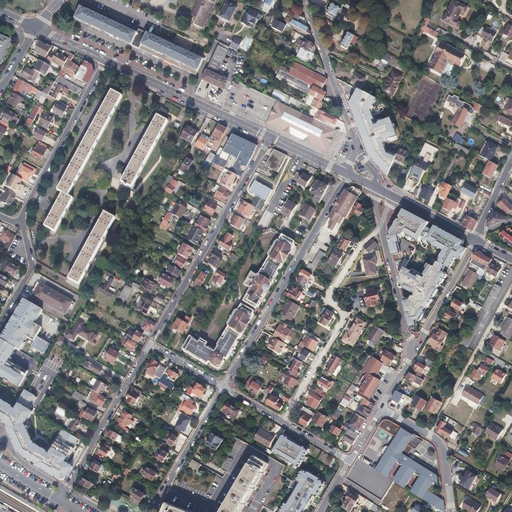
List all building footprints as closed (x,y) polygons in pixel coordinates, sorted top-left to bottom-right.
[(215,0),(198,0),(193,12),(198,14),(196,18),(193,23),(202,27),(215,0)] [(266,0),(263,6),(264,6),(270,9),(275,0),(266,0)] [(344,3),(338,0),(333,0),(326,13),(333,17),(336,19),(338,16),(341,9),(343,6),(344,3)] [(466,3),(460,0),(450,0),(440,18),(453,26),(466,3)] [(236,7),(226,2),(219,16),(223,18),(224,16),(230,19),(236,7)] [(82,3),(74,18),(81,21),(87,24),(93,27),(100,30),(106,33),(112,36),(119,39),(125,42),(131,45),(138,48),(144,52),(151,55),(157,58),(163,61),(170,64),(176,67),(182,70),(189,73),(195,76),(203,59),(189,53),(194,41),(177,33),(171,45),(82,3)] [(350,6),(348,9),(360,16),(362,13),(350,6)] [(247,12),(246,12),(241,21),(247,25),(249,22),(255,24),(258,19),(257,18),(259,13),(249,8),(247,12)] [(295,14),(293,18),(295,18),(294,20),(298,23),(302,16),(301,15),(300,15),(299,15),(298,15),(295,14)] [(275,19),(271,27),(282,32),(286,25),(275,19)] [(292,20),(290,23),(311,35),(309,28),(298,23),(294,20),(292,20)] [(428,24),(426,27),(436,32),(438,29),(428,24)] [(422,25),(420,29),(423,30),(436,37),(438,33),(436,32),(426,27),(425,26),(422,25)] [(511,26),(508,25),(503,35),(507,37),(508,36),(511,37),(511,26)] [(497,34),(486,27),(482,35),(486,37),(485,39),(492,43),(497,34)] [(438,29),(436,32),(438,33),(445,36),(445,37),(447,32),(438,28),(438,29)] [(354,36),(348,32),(341,46),(347,50),(351,42),(354,36)] [(0,57),(8,40),(0,36),(0,57)] [(242,40),(234,36),(229,47),(237,51),(242,40)] [(219,42),(214,53),(216,53),(222,56),(219,62),(221,63),(229,47),(219,42)] [(304,43),(302,47),(312,52),(314,47),(312,44),(307,42),(304,43)] [(465,54),(442,42),(429,66),(441,73),(448,61),(459,66),(465,54)] [(44,46),(40,43),(34,53),(45,58),(50,49),(44,46)] [(302,47),(301,48),(297,57),(307,62),(312,52),(302,47)] [(392,56),(385,52),(377,68),(384,71),(387,65),(392,56)] [(509,55),(503,52),(499,59),(505,62),(507,58),(509,55)] [(50,61),(62,68),(63,66),(67,59),(63,56),(62,57),(55,53),(54,55),(50,53),(45,62),(49,64),(50,61)] [(214,53),(211,59),(219,62),(222,56),(216,53),(214,53)] [(246,56),(242,54),(237,64),(241,66),(243,63),(246,56)] [(67,59),(63,66),(66,68),(67,67),(75,71),(76,68),(78,69),(78,67),(75,65),(75,64),(73,63),(73,64),(69,62),(72,57),(69,55),(67,59)] [(398,59),(392,56),(387,65),(391,68),(393,65),(394,65),(398,59)] [(219,62),(211,59),(206,70),(216,75),(221,63),(219,62)] [(49,67),(39,61),(33,71),(38,74),(44,77),(49,67)] [(83,62),(76,74),(74,78),(86,84),(93,72),(90,66),(83,62)] [(288,73),(298,78),(313,86),(321,90),(327,79),(293,62),(289,71),(288,73)] [(62,68),(60,70),(74,78),(76,74),(66,68),(63,66),(62,68)] [(32,71),(25,68),(21,76),(33,84),(38,74),(33,71),(32,70),(32,71)] [(288,73),(280,69),(275,79),(287,84),(289,81),(287,80),(288,78),(286,77),(288,73)] [(206,70),(202,79),(223,90),(228,80),(216,75),(206,70)] [(366,78),(356,72),(351,80),(362,86),(366,78)] [(402,76),(393,72),(390,79),(398,84),(402,76)] [(286,77),(288,78),(287,80),(289,81),(296,84),(298,78),(288,73),(286,77)] [(11,80),(17,83),(13,89),(19,92),(22,87),(35,95),(38,90),(13,77),(11,80)] [(57,77),(54,82),(68,90),(75,94),(78,89),(57,77)] [(298,78),(296,84),(294,88),(309,95),(313,86),(298,78)] [(398,84),(390,79),(384,90),(393,95),(398,84)] [(52,86),(55,88),(52,93),(49,91),(47,96),(55,100),(60,91),(60,90),(63,91),(62,92),(66,94),(68,90),(54,82),(52,86)] [(346,95),(362,141),(368,157),(388,176),(394,160),(396,155),(392,143),(402,139),(394,117),(376,123),(374,114),(380,101),(350,84),(346,95)] [(321,90),(313,86),(309,95),(312,97),(317,99),(321,90)] [(43,89),(41,92),(47,96),(49,91),(50,89),(47,87),(45,91),(43,89)] [(122,94),(112,89),(102,106),(93,124),(103,129),(122,94)] [(326,92),(321,90),(317,99),(321,101),(326,92)] [(23,99),(12,93),(7,103),(20,111),(23,105),(20,104),(23,99)] [(452,123),(460,127),(468,112),(472,114),(474,110),(472,109),(473,108),(470,106),(470,105),(463,102),(462,102),(457,100),(458,97),(453,95),(452,97),(448,95),(445,101),(449,103),(448,105),(453,108),(454,105),(459,108),(452,123)] [(317,99),(312,97),(308,105),(316,109),(318,105),(319,106),(322,101),(321,101),(317,99)] [(164,108),(168,110),(167,112),(176,117),(179,110),(176,108),(166,103),(165,102),(162,108),(163,109),(164,108)] [(337,131),(277,102),(267,123),(327,151),(337,131)] [(482,105),(477,103),(473,109),(479,112),(482,105)] [(37,107),(35,106),(33,110),(37,113),(39,109),(41,106),(39,104),(37,107)] [(52,109),(54,110),(52,113),(61,117),(66,109),(61,106),(60,108),(56,106),(53,105),(52,107),(53,107),(52,109)] [(318,110),(314,119),(334,129),(336,124),(339,120),(318,110)] [(7,111),(3,118),(11,122),(16,125),(18,121),(14,118),(14,117),(15,117),(16,116),(7,111)] [(32,113),(29,117),(28,119),(33,121),(37,114),(35,113),(34,114),(32,113)] [(157,113),(150,128),(138,148),(149,154),(168,119),(157,113)] [(510,129),(511,130),(511,120),(499,114),(496,119),(511,126),(510,129)] [(46,118),(42,116),(39,122),(43,124),(42,126),(47,129),(52,119),(47,116),(46,118)] [(11,122),(3,118),(1,121),(9,126),(11,122)] [(1,121),(0,120),(0,138),(1,139),(9,126),(1,121)] [(103,129),(93,124),(85,139),(75,157),(85,163),(103,129)] [(226,128),(218,124),(212,134),(220,139),(226,128)] [(197,133),(186,126),(177,143),(181,146),(185,139),(192,143),(197,133)] [(44,134),(37,130),(33,137),(41,142),(44,138),(42,137),(44,134)] [(231,134),(221,151),(236,158),(231,172),(231,173),(240,177),(241,177),(243,173),(238,170),(241,165),(246,167),(251,159),(256,146),(252,145),(231,134)] [(453,141),(462,145),(465,139),(456,135),(453,141)] [(208,142),(200,137),(196,146),(203,150),(208,142)] [(489,142),(486,141),(478,155),(490,161),(492,157),(483,153),(489,142)] [(497,147),(489,142),(483,153),(492,157),(497,147)] [(46,150),(36,144),(30,155),(40,160),(46,150)] [(461,146),(458,144),(455,150),(459,152),(460,151),(467,155),(470,150),(461,146)] [(290,153),(276,147),(269,160),(266,165),(279,172),(290,153)] [(149,154),(138,148),(127,169),(119,185),(125,188),(132,189),(135,184),(133,183),(149,154)] [(400,148),(398,152),(396,155),(394,160),(403,164),(409,152),(400,148)] [(214,155),(210,162),(223,168),(227,161),(214,155)] [(85,163),(75,157),(57,191),(62,193),(67,196),(85,163)] [(193,161),(187,158),(180,170),(186,173),(193,161)] [(418,165),(416,163),(409,175),(419,180),(424,171),(427,173),(431,163),(421,158),(418,165)] [(497,166),(489,162),(483,174),(491,178),(497,166)] [(32,173),(35,170),(23,163),(16,177),(21,180),(25,182),(27,178),(28,179),(30,175),(31,173),(32,173)] [(310,176),(303,172),(298,182),(306,187),(311,178),(309,177),(310,176)] [(230,176),(228,175),(223,186),(233,191),(240,177),(231,173),(230,176)] [(19,184),(21,180),(16,177),(12,175),(5,187),(15,192),(17,188),(18,189),(20,184),(19,184)] [(172,178),(169,176),(163,187),(166,188),(168,185),(172,178)] [(322,182),(316,179),(309,190),(316,194),(313,199),(319,203),(330,182),(324,179),(322,182)] [(249,191),(257,195),(251,205),(254,207),(258,209),(262,211),(273,190),(256,180),(249,191)] [(205,187),(198,183),(195,189),(202,193),(205,187)] [(451,187),(443,183),(439,191),(442,193),(441,196),(446,199),(451,187)] [(478,191),(465,184),(461,192),(474,199),(478,191)] [(169,186),(168,185),(166,188),(164,191),(170,194),(174,188),(169,186)] [(225,190),(219,187),(214,197),(224,202),(228,194),(225,192),(225,190)] [(434,192),(424,188),(420,197),(430,202),(434,192)] [(336,202),(337,206),(337,207),(336,209),(332,209),(327,217),(329,218),(327,221),(330,223),(325,231),(330,234),(334,226),(341,215),(342,216),(346,219),(354,205),(362,193),(359,191),(356,189),(355,189),(341,192),(336,202)] [(14,197),(5,193),(0,202),(9,207),(14,197)] [(67,196),(62,193),(43,228),(53,234),(72,199),(67,196)] [(365,200),(361,198),(356,206),(357,207),(363,210),(367,204),(364,203),(365,200)] [(298,205),(288,199),(281,212),(290,217),(298,205)] [(459,204),(448,199),(443,208),(450,211),(453,207),(457,209),(459,204)] [(511,206),(504,199),(499,204),(508,214),(511,210),(511,206)] [(243,205),(242,204),(238,212),(248,218),(254,207),(251,205),(245,201),(243,205)] [(217,206),(209,202),(204,210),(212,215),(217,206)] [(180,219),(186,208),(177,203),(171,214),(180,219)] [(315,209),(306,203),(299,215),(308,220),(315,209)] [(356,206),(354,205),(346,219),(348,221),(357,207),(356,206)] [(427,227),(428,226),(412,217),(414,214),(404,209),(397,221),(388,236),(394,259),(402,257),(399,246),(401,246),(399,238),(402,237),(405,233),(420,241),(422,237),(427,227)] [(504,216),(493,211),(487,224),(489,227),(505,220),(504,216)] [(104,212),(97,224),(86,245),(96,251),(114,218),(104,212)] [(462,223),(461,225),(472,230),(474,230),(480,217),(472,212),(470,217),(466,215),(462,223)] [(342,216),(341,215),(334,226),(336,227),(342,216)] [(203,217),(201,216),(195,226),(205,232),(208,227),(207,227),(210,221),(209,221),(203,217)] [(241,219),(236,216),(230,225),(236,228),(241,219)] [(168,219),(164,217),(158,227),(162,229),(164,224),(165,225),(168,219)] [(433,230),(427,227),(422,237),(445,249),(438,261),(446,266),(450,268),(456,256),(461,259),(467,248),(462,246),(465,241),(435,225),(433,230)] [(206,233),(193,226),(185,239),(198,246),(202,239),(203,240),(206,233)] [(3,229),(0,227),(0,238),(7,243),(4,248),(8,250),(15,236),(3,229)] [(504,231),(501,235),(510,242),(511,240),(511,236),(509,234),(505,230),(504,231)] [(224,239),(223,238),(220,243),(226,246),(232,236),(227,234),(224,239)] [(282,234),(280,237),(285,239),(285,240),(287,241),(288,241),(293,244),(294,241),(284,235),(282,234)] [(250,276),(251,277),(249,280),(248,280),(245,284),(250,287),(250,289),(245,299),(251,302),(253,303),(254,304),(257,306),(258,307),(261,302),(260,301),(261,299),(262,300),(274,279),(273,279),(274,276),(275,277),(278,273),(277,272),(279,268),(280,268),(283,264),(282,263),(283,261),(284,262),(290,251),(289,250),(290,248),(291,249),(294,244),(293,244),(288,241),(287,241),(285,240),(285,239),(280,237),(278,241),(277,240),(275,241),(273,246),(273,248),(271,249),(268,254),(268,256),(269,256),(259,274),(257,275),(252,272),(250,276)] [(349,242),(343,238),(339,246),(346,250),(348,246),(347,245),(349,242)] [(378,245),(373,239),(365,247),(369,253),(378,245)] [(193,248),(184,243),(178,254),(187,259),(193,248)] [(96,251),(86,245),(74,266),(67,281),(77,286),(96,251)] [(310,263),(308,262),(305,267),(313,272),(314,273),(326,253),(319,249),(310,263)] [(210,258),(211,258),(208,264),(216,269),(219,263),(217,262),(221,255),(214,251),(210,258)] [(342,255),(336,251),(330,261),(337,265),(342,255)] [(469,264),(468,265),(484,274),(492,259),(478,252),(475,252),(469,264)] [(115,258),(118,260),(115,265),(118,267),(123,258),(117,255),(115,258)] [(186,261),(179,257),(175,265),(182,269),(186,261)] [(375,257),(363,260),(367,277),(377,274),(375,265),(377,265),(375,257)] [(446,266),(438,261),(435,267),(430,264),(423,277),(405,267),(399,277),(401,288),(404,288),(415,293),(412,300),(406,301),(412,327),(418,325),(417,321),(421,320),(447,273),(443,271),(446,266)] [(6,265),(4,263),(0,269),(0,270),(4,273),(5,271),(13,275),(18,268),(10,263),(9,265),(7,264),(6,265)] [(501,268),(491,263),(487,272),(496,277),(501,268)] [(170,265),(167,272),(177,277),(181,271),(170,265)] [(312,275),(303,270),(296,281),(305,286),(312,275)] [(480,275),(471,270),(463,284),(470,289),(476,280),(477,280),(480,275)] [(215,276),(216,276),(214,281),(220,285),(218,288),(220,289),(225,280),(223,279),(225,276),(218,271),(215,276)] [(199,276),(199,275),(194,283),(200,286),(207,275),(201,272),(199,276)] [(173,280),(163,274),(158,283),(168,289),(173,280)] [(0,277),(0,283),(5,287),(9,280),(1,275),(0,277)] [(78,315),(80,311),(86,301),(41,276),(30,295),(70,318),(74,312),(78,315)] [(106,281),(107,282),(101,292),(107,295),(110,290),(108,289),(113,280),(107,277),(106,279),(107,280),(106,281)] [(153,286),(145,281),(140,288),(149,293),(153,286)] [(495,283),(480,311),(474,321),(466,335),(464,339),(461,344),(467,348),(501,287),(495,283)] [(131,288),(125,285),(116,300),(122,303),(131,288)] [(285,292),(284,294),(288,296),(288,295),(297,301),(302,292),(299,291),(300,289),(293,286),(289,294),(285,292)] [(369,294),(365,295),(368,307),(380,305),(378,300),(380,299),(378,292),(375,292),(375,290),(368,291),(369,294)] [(158,294),(155,299),(163,303),(165,298),(158,294)] [(295,304),(285,298),(281,306),(280,306),(276,312),(286,318),(289,312),(290,312),(295,304)] [(153,304),(144,299),(137,310),(147,315),(153,304)] [(245,299),(243,301),(256,308),(257,306),(254,304),(253,303),(251,302),(245,299)] [(455,299),(452,305),(456,308),(454,310),(458,313),(463,304),(455,299)] [(43,310),(24,300),(0,339),(15,348),(27,355),(31,349),(44,356),(50,345),(37,337),(42,329),(34,324),(43,310)] [(241,304),(240,306),(244,309),(247,311),(248,310),(253,313),(254,311),(241,304)] [(190,354),(190,355),(200,362),(201,361),(203,362),(202,363),(207,365),(208,362),(211,364),(210,365),(217,369),(221,367),(224,361),(223,361),(224,358),(227,360),(233,349),(232,348),(233,346),(235,347),(237,342),(237,341),(239,338),(240,338),(242,333),(241,333),(243,330),(244,331),(250,321),(249,320),(250,317),(251,318),(254,314),(253,313),(248,310),(247,311),(244,309),(240,306),(238,310),(237,310),(235,311),(232,315),(233,318),(231,318),(228,324),(227,326),(228,326),(217,346),(220,347),(218,350),(216,348),(215,351),(208,347),(207,348),(205,346),(205,345),(207,343),(200,339),(199,341),(198,343),(195,341),(196,340),(192,338),(189,342),(190,342),(188,345),(187,346),(184,351),(183,352),(188,354),(188,353),(190,354)] [(320,313),(324,315),(320,322),(326,325),(328,323),(329,324),(332,319),(332,318),(335,314),(324,307),(320,313)] [(453,313),(449,310),(446,317),(454,321),(456,318),(458,313),(454,310),(453,313)] [(186,316),(181,314),(172,328),(173,329),(172,332),(174,333),(175,333),(177,331),(186,316)] [(191,319),(186,316),(177,331),(182,334),(191,319)] [(511,332),(511,319),(508,317),(500,331),(510,336),(511,332)] [(349,334),(347,333),(343,340),(350,344),(353,346),(359,335),(358,334),(364,323),(357,319),(350,330),(351,331),(349,334)] [(154,324),(146,320),(139,332),(143,333),(148,337),(149,337),(151,334),(149,332),(151,328),(153,328),(154,325),(154,324)] [(282,325),(280,324),(273,336),(274,337),(285,343),(287,338),(291,331),(292,330),(286,327),(282,325)] [(384,335),(374,329),(368,340),(376,345),(379,341),(380,341),(384,335)] [(128,332),(125,338),(129,340),(131,341),(132,340),(137,343),(143,333),(139,332),(137,330),(135,335),(128,332)] [(433,337),(430,342),(434,345),(432,347),(440,352),(449,336),(446,335),(444,339),(437,334),(435,338),(433,337)] [(506,341),(495,334),(490,343),(501,349),(506,341)] [(192,338),(189,336),(181,349),(184,351),(187,346),(188,345),(190,342),(189,342),(192,338)] [(271,343),(269,342),(266,347),(278,354),(285,343),(274,337),(272,340),(271,343)] [(305,343),(302,341),(299,345),(302,347),(304,348),(305,346),(313,350),(316,347),(315,346),(318,342),(309,337),(305,343)] [(15,348),(0,339),(0,420),(3,422),(12,407),(0,399),(0,374),(19,386),(27,372),(8,360),(15,348)] [(131,341),(129,340),(124,347),(132,352),(137,344),(131,341)] [(302,347),(300,351),(304,354),(301,359),(305,361),(310,353),(306,350),(304,348),(302,347)] [(116,353),(110,349),(104,360),(113,365),(119,354),(118,353),(119,351),(117,350),(116,353)] [(53,373),(58,375),(69,352),(63,350),(53,373)] [(396,356),(387,351),(382,360),(390,365),(396,356)] [(360,369),(367,373),(365,377),(368,379),(366,383),(360,392),(370,398),(382,377),(378,374),(384,364),(369,354),(360,369)] [(269,357),(265,355),(261,362),(265,364),(269,357)] [(329,363),(331,363),(326,371),(333,376),(342,360),(334,355),(329,363)] [(44,371),(50,359),(46,357),(40,369),(44,371)] [(434,363),(426,358),(423,364),(431,368),(434,363)] [(297,359),(295,362),(289,373),(290,374),(296,378),(299,373),(296,371),(301,362),(297,359)] [(158,362),(153,360),(145,374),(152,378),(153,377),(160,380),(163,375),(166,369),(160,365),(160,364),(158,363),(158,362)] [(86,369),(87,368),(99,375),(102,370),(94,365),(86,361),(84,366),(85,366),(84,367),(86,369)] [(426,367),(419,362),(415,370),(416,370),(414,374),(420,377),(426,367)] [(477,369),(474,368),(470,375),(478,379),(482,372),(485,374),(489,367),(482,364),(479,368),(478,367),(477,369)] [(506,374),(496,368),(490,378),(500,384),(506,374)] [(170,369),(167,374),(174,378),(173,379),(175,380),(178,374),(170,369)] [(281,375),(287,378),(285,383),(292,387),(295,382),(294,382),(296,379),(289,375),(290,374),(289,373),(284,370),(281,375)] [(411,372),(408,377),(415,381),(416,380),(422,383),(424,380),(420,377),(414,374),(411,372)] [(50,373),(39,394),(45,398),(57,377),(50,373)] [(36,375),(30,388),(33,390),(39,377),(36,375)] [(160,380),(159,382),(170,388),(171,389),(173,385),(166,380),(167,377),(163,375),(160,380)] [(321,377),(318,383),(329,389),(331,386),(332,387),(334,383),(332,381),(331,383),(321,377)] [(96,380),(93,386),(91,390),(94,392),(101,396),(107,386),(97,380),(96,380)] [(248,387),(250,389),(250,390),(258,394),(262,387),(260,385),(262,383),(261,382),(258,380),(257,380),(255,383),(254,382),(253,383),(250,381),(249,382),(247,385),(248,387)] [(195,389),(190,387),(186,394),(199,401),(202,394),(203,394),(206,389),(202,387),(202,386),(198,384),(195,389)] [(483,395),(467,386),(462,395),(478,405),(483,395)] [(132,393),(131,392),(128,398),(129,398),(128,401),(134,405),(139,397),(143,399),(145,396),(142,395),(143,392),(135,388),(132,393)] [(407,396),(397,390),(392,399),(399,403),(402,397),(405,399),(407,396)] [(26,392),(25,391),(15,409),(12,407),(3,422),(4,423),(17,453),(31,462),(60,481),(65,480),(73,467),(67,463),(80,440),(63,430),(49,454),(33,444),(24,425),(31,413),(26,411),(34,397),(26,392)] [(101,396),(94,392),(89,400),(101,407),(106,399),(100,396),(101,396)] [(309,397),(310,398),(307,403),(316,409),(322,399),(324,400),(326,397),(320,394),(318,397),(311,393),(309,397)] [(279,399),(272,395),(267,402),(270,403),(269,404),(278,409),(281,405),(277,403),(279,399)] [(347,406),(351,398),(345,395),(341,403),(347,406)] [(360,404),(361,405),(358,410),(357,409),(357,410),(368,417),(375,405),(369,402),(358,395),(356,398),(362,401),(360,404)] [(427,401),(417,395),(412,405),(422,410),(427,401)] [(432,397),(431,397),(425,408),(435,413),(441,402),(432,397)] [(180,407),(183,409),(181,412),(187,415),(190,417),(191,414),(192,414),(196,407),(192,405),(194,402),(190,399),(188,403),(184,400),(180,407)] [(225,409),(224,412),(236,419),(241,411),(228,403),(225,409)] [(55,412),(64,416),(66,412),(57,408),(55,412)] [(85,412),(82,411),(79,415),(86,420),(87,419),(91,421),(96,414),(87,408),(86,411),(85,412)] [(157,420),(161,422),(175,430),(180,433),(182,434),(184,430),(172,424),(178,414),(172,411),(167,420),(163,418),(162,420),(157,416),(155,419),(156,420),(155,421),(156,422),(157,420)] [(132,416),(125,412),(119,421),(121,422),(118,426),(129,432),(130,430),(124,427),(125,425),(127,426),(129,422),(132,424),(133,424),(134,423),(133,421),(130,420),(132,416)] [(327,417),(318,412),(313,421),(322,426),(327,417)] [(82,418),(73,413),(65,426),(74,432),(82,418)] [(311,418),(304,414),(299,422),(304,425),(305,423),(308,425),(311,418)] [(350,424),(347,422),(345,426),(346,427),(348,429),(352,431),(354,428),(358,430),(362,424),(365,419),(356,414),(350,424)] [(219,415),(216,419),(227,426),(226,428),(230,429),(233,424),(230,422),(230,421),(219,415)] [(495,415),(490,424),(495,427),(495,428),(497,429),(496,430),(501,433),(507,422),(495,415)] [(432,505),(443,511),(444,511),(443,500),(432,493),(429,492),(431,488),(432,488),(436,483),(438,484),(441,484),(440,477),(437,478),(437,475),(406,456),(401,453),(407,444),(412,447),(415,449),(422,441),(416,437),(417,435),(392,421),(389,420),(387,419),(385,419),(384,420),(383,420),(382,421),(380,424),(384,426),(382,428),(396,437),(391,446),(389,448),(388,448),(386,452),(387,452),(385,456),(376,470),(406,488),(412,492),(421,498),(432,505)] [(439,426),(437,430),(441,432),(449,436),(454,439),(458,432),(451,428),(451,427),(446,424),(446,423),(442,421),(441,422),(439,426)] [(341,430),(333,425),(330,431),(338,436),(341,430)] [(481,427),(476,425),(473,432),(477,434),(481,427)] [(259,429),(254,438),(268,447),(273,437),(269,434),(268,435),(259,429)] [(346,433),(348,434),(344,440),(353,445),(359,435),(352,431),(348,429),(347,431),(346,433)] [(111,430),(108,436),(116,440),(119,435),(111,430)] [(167,435),(168,436),(166,441),(168,442),(168,443),(173,446),(180,433),(175,430),(173,434),(169,432),(167,435)] [(273,450),(300,466),(310,449),(302,444),(301,444),(297,442),(292,439),(292,438),(284,433),(273,450)] [(211,437),(210,438),(206,445),(216,451),(223,440),(213,434),(211,437)] [(103,447),(99,452),(107,457),(110,451),(109,451),(111,448),(105,444),(103,447)] [(406,456),(412,447),(407,444),(401,453),(406,456)] [(159,453),(158,453),(155,457),(163,462),(171,450),(165,446),(163,449),(162,449),(159,453)] [(383,455),(385,456),(387,452),(386,452),(388,448),(389,448),(391,446),(389,446),(386,446),(384,447),(383,448),(382,450),(382,452),(382,454),(383,455)] [(239,511),(268,462),(255,455),(222,511),(190,511),(166,503),(163,511),(239,511)] [(510,461),(501,456),(495,466),(504,471),(510,461)] [(101,464),(95,460),(90,468),(98,473),(101,468),(103,469),(103,468),(102,468),(104,466),(101,464)] [(191,460),(189,464),(198,469),(200,465),(191,460)] [(141,468),(139,472),(152,480),(155,475),(157,473),(145,466),(144,469),(141,468)] [(304,511),(307,508),(310,503),(313,499),(312,499),(314,495),(317,497),(326,482),(320,479),(321,478),(309,472),(304,469),(295,483),(299,486),(289,503),(286,501),(279,511),(304,511)] [(365,487),(373,474),(364,469),(356,482),(365,487)] [(472,484),(477,475),(468,470),(460,484),(470,490),(473,484),(472,484)] [(92,483),(85,478),(81,483),(89,488),(92,483)] [(384,509),(397,487),(389,482),(376,504),(384,509)] [(429,492),(432,493),(435,488),(441,487),(441,484),(438,484),(436,483),(432,488),(431,488),(429,492)] [(495,490),(491,488),(486,496),(496,502),(501,494),(495,490)] [(145,494),(136,489),(130,500),(138,504),(140,501),(141,501),(143,497),(145,494)] [(405,489),(391,511),(399,511),(411,492),(405,489)] [(350,493),(347,498),(356,503),(359,499),(350,493)] [(348,499),(343,507),(351,511),(353,511),(354,511),(356,509),(355,507),(354,507),(356,503),(347,498),(348,499)] [(421,498),(419,501),(430,508),(432,505),(421,498)] [(468,498),(462,508),(468,511),(476,511),(480,506),(468,498)] [(366,499),(364,503),(371,507),(373,510),(376,511),(379,507),(376,505),(366,499)] [(423,511),(426,509),(416,503),(410,511),(423,511)]
